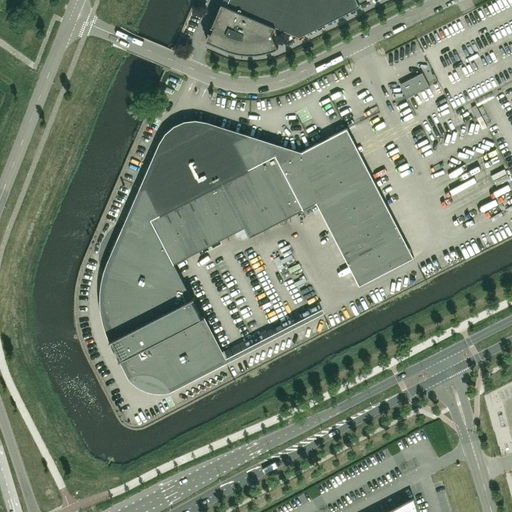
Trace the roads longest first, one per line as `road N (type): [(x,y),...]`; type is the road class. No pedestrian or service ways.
road 1 (unknown): [(193,69),(149,148),(93,290),(125,385),(151,401),(344,302)]
road 2 (unclassified): [(71,16),(217,79),(250,85),(286,78),(445,0)]
road 3 (secondary): [(443,354),(129,511)]
road 4 (secondary): [(186,511),(450,372)]
road 5 (unknown): [(448,247),(359,42)]
road 6 (unclassified): [(0,198),(71,16)]
road 7 (unknown): [(344,302),(301,229),(286,227),(200,260)]
road 8 (unclassified): [(491,511),(450,372)]
